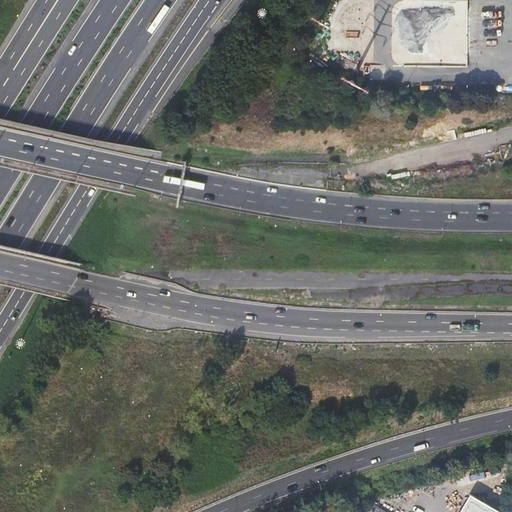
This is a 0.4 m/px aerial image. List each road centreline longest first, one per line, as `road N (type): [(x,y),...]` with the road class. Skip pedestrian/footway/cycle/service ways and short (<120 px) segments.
road 1 (motorway): [(511,217),(296,204),(0,142)]
road 2 (trunk): [(0,266),(259,319),(511,326)]
road 3 (motorway): [(0,333),(210,0)]
road 4 (motorway): [(221,511),(370,456),(511,418)]
road 5 (motorway): [(0,253),(160,0)]
road 6 (motorway): [(115,0),(0,183)]
road 7 (motorway): [(68,0),(0,103)]
